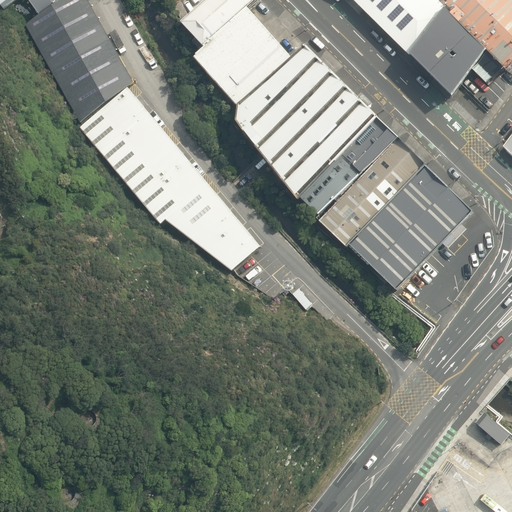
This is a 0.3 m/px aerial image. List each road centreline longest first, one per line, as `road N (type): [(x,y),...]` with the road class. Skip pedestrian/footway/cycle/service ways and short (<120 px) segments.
road 1 (unclassified): [(108,0),(222,186),(434,397)]
road 2 (secondary): [(309,0),(472,158)]
road 3 (primary): [(441,388),(457,327),(505,249),(509,191)]
road 4 (primary): [(344,511),(434,397)]
